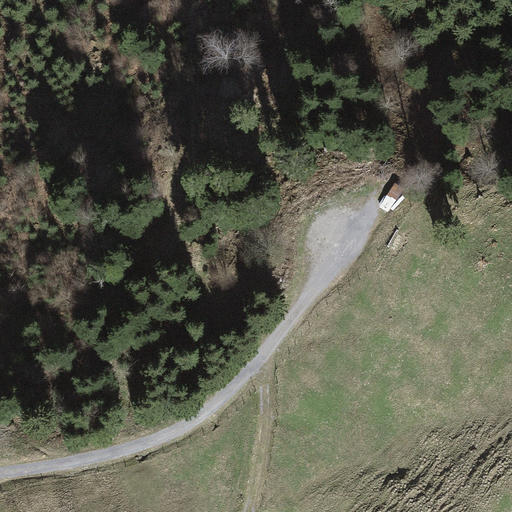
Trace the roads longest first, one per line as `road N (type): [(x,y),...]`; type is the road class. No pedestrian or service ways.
road 1 (track): [(163,445),(0,476)]
road 2 (track): [(369,243),(273,371)]
road 3 (track): [(273,371),(268,482),(255,511)]
road 4 (track): [(273,371),(191,437),(163,445)]
